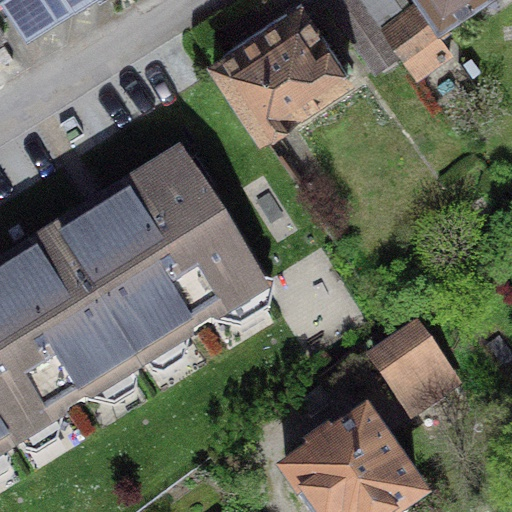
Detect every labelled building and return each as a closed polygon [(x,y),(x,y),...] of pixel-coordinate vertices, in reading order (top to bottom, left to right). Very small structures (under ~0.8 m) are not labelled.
[(0,0),(0,43),(75,0),(0,0)] [(276,0),(269,0),(175,63),(230,146),(328,84),(276,0)] [(385,0),(406,28),(447,0),(385,0)] [(148,140),(0,231),(0,448),(246,298),(148,140)] [(393,323),(345,358),(392,421),(440,386),(393,323)] [(408,511),(422,502),(352,407),(252,481),(274,511),(408,511)]
